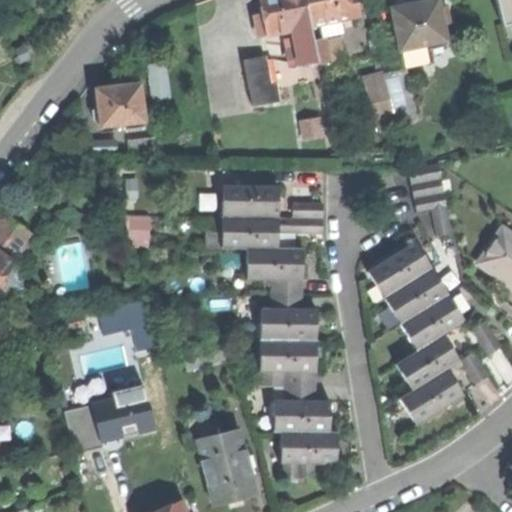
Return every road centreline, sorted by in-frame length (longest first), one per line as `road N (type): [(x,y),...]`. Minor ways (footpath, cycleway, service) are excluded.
road 1 (residential): [(0,161),(104,25),(135,0)]
road 2 (residential): [(345,511),(474,449),(511,417)]
